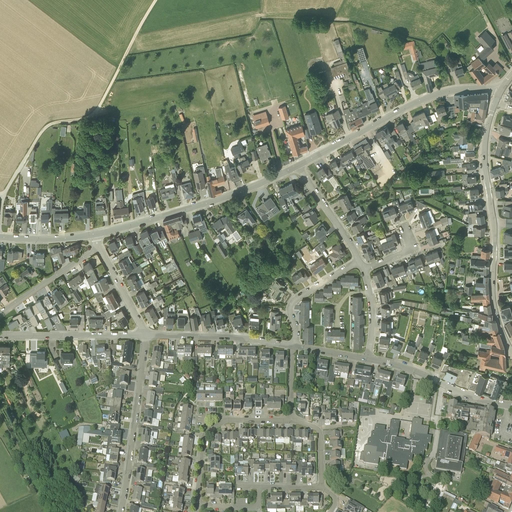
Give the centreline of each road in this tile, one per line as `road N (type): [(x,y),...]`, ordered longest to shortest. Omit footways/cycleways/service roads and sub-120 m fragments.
road 1 (track): [(2,195),(48,125),(98,108),(154,0)]
road 2 (secondary): [(511,350),(492,296),(484,144),(495,102)]
road 3 (tertiary): [(296,164),(431,95),(500,89)]
road 4 (tertiary): [(94,234),(248,187),(296,164)]
road 5 (residential): [(120,511),(144,334)]
road 6 (residential): [(196,506),(211,429),(230,420),(290,420)]
road 7 (residential): [(511,406),(367,358)]
road 8 (residential): [(291,345),(144,334)]
road 9 (residential): [(144,334),(0,335)]
road 10 (residential): [(358,260),(291,303),(294,345)]
